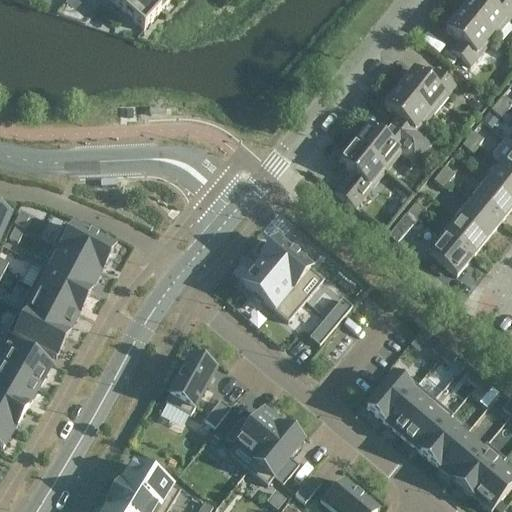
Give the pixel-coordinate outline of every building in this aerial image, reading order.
[(160,15),(142,0),(107,0),(107,1),(128,20),(144,33),(155,20),(160,15)] [(173,0),(142,0),(160,15),(173,0)] [(481,0),(472,0),(461,14),(494,41),(511,18),(511,9),(500,0),(493,0),(489,6),(481,0)] [(511,0),(500,0),(511,9),(511,0)] [(494,41),(461,14),(446,33),(458,43),(450,54),(470,70),(494,41)] [(414,72),(399,90),(432,117),(455,88),(435,72),(427,82),(414,72)] [(419,133),(432,117),(399,90),(384,109),(397,119),(389,129),(423,156),(433,145),(419,133)] [(496,106),(506,114),(511,107),(502,99),(496,106)] [(496,106),(491,112),(501,120),(506,114),(496,106)] [(423,156),(389,129),(381,138),(369,128),(354,146),(387,173),(400,157),(414,168),(423,156)] [(483,142),(473,134),(468,141),(477,149),(483,142)] [(477,149),(468,141),(462,148),(472,156),(477,149)] [(511,147),(506,143),(492,160),(501,168),(511,176),(511,147)] [(387,173),(354,146),(338,165),(351,175),(334,196),(354,213),(387,173)] [(511,176),(501,168),(487,186),(511,206),(511,176)] [(454,178),(444,170),(439,176),(449,184),(454,178)] [(449,184),(439,176),(434,183),(443,191),(449,184)] [(511,211),(511,206),(487,186),(472,203),(500,226),(511,211)] [(500,226),(472,203),(458,221),(486,244),(500,226)] [(410,212),(420,220),(426,213),(416,205),(410,212)] [(410,212),(405,218),(415,226),(420,220),(410,212)] [(0,241),(9,221),(0,217),(0,241)] [(25,232),(33,237),(39,226),(30,221),(25,232)] [(486,244),(458,221),(444,239),(471,262),(486,244)] [(101,275),(113,253),(65,227),(53,249),(101,275)] [(8,242),(17,246),(23,236),(14,231),(8,242)] [(471,262),(444,239),(429,257),(457,280),(471,262)] [(277,246),(260,267),(305,305),(323,284),(277,246)] [(101,275),(53,249),(42,270),(90,296),(101,275)] [(249,274),(242,283),(244,285),(242,288),(254,297),(251,300),(260,307),(262,305),(288,326),(305,305),(260,267),(252,276),(249,274)] [(90,296),(42,270),(31,292),(79,317),(90,296)] [(67,338),(79,317),(31,292),(20,313),(67,338)] [(342,303),(326,323),(335,331),(351,311),(342,303)] [(67,338),(20,313),(8,335),(56,361),(67,338)] [(326,323),(309,342),(319,350),(335,331),(326,323)] [(437,346),(431,353),(440,361),(447,353),(437,346)] [(50,371),(15,351),(4,370),(0,368),(0,369),(38,392),(50,371)] [(447,353),(440,361),(450,369),(456,361),(447,353)] [(176,387),(165,406),(190,420),(194,413),(214,376),(189,362),(181,377),(179,375),(173,385),(176,387)] [(38,392),(0,369),(0,395),(26,411),(38,392)] [(398,374),(366,412),(384,427),(385,427),(417,389),(398,374)] [(473,375),(467,382),(475,390),(482,382),(473,375)] [(482,382),(475,390),(476,390),(485,398),(491,390),(482,382)] [(417,389),(385,427),(402,442),(434,404),(417,389)] [(26,411),(0,395),(0,422),(15,431),(26,411)] [(434,404),(402,442),(419,456),(419,457),(420,457),(452,418),(434,404)] [(511,407),(508,404),(502,411),(510,419),(511,416),(511,407)] [(220,405),(204,425),(214,433),(230,413),(220,405)] [(241,423),(225,443),(235,450),(228,458),(248,474),(282,432),(262,416),(250,431),(241,423)] [(452,418),(420,457),(437,471),(463,440),(446,426),(452,419),(452,418)] [(15,431),(0,422),(0,450),(3,452),(15,431)] [(282,432),(248,474),(267,489),(273,482),(282,490),(298,470),(289,463),(301,448),(282,432)] [(463,440),(437,471),(454,486),(487,448),(486,447),(480,454),(463,440)] [(487,448),(454,486),(472,501),(472,500),(472,501),(504,462),(487,448)] [(504,462),(472,501),(485,511),(493,511),(511,489),(511,481),(499,470),(505,463),(504,462)] [(133,467),(120,489),(158,511),(169,511),(179,495),(133,467)] [(310,481),(295,500),(304,508),(320,488),(310,481)] [(372,511),(337,483),(319,505),(328,511),(372,511)] [(158,511),(120,489),(108,509),(113,511),(158,511)]
